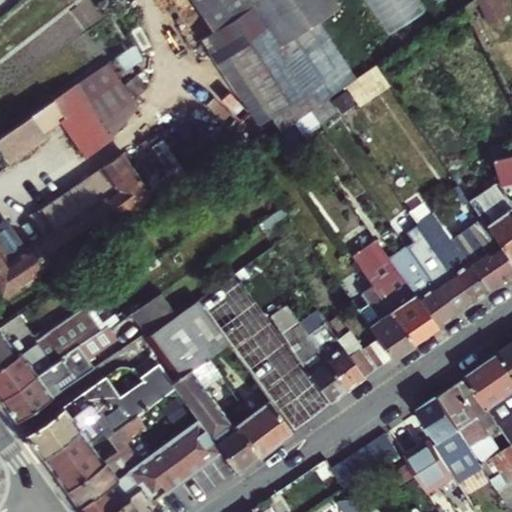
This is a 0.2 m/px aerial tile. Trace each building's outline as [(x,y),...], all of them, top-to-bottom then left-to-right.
[(336,0),(195,0),(211,24),(204,30),(265,136),(357,75),(314,15),(337,0),(336,0)] [(360,0),(384,39),(423,15),(413,0),(360,0)] [(511,9),(505,0),(474,0),(471,2),(489,28),(511,12),(511,9)] [(0,291),(2,294),(152,191),(117,141),(27,205),(42,226),(22,239),(2,211),(0,211),(0,166),(9,161),(8,159),(47,132),(44,128),(58,118),(82,153),(112,133),(135,103),(107,60),(76,81),(0,131),(0,291)] [(498,181),(511,178),(511,150),(492,156),(498,181)] [(255,182),(243,164),(231,173),(243,190),(255,182)] [(511,250),(511,209),(496,185),(472,202),(481,215),(507,254),(511,250)] [(137,226),(154,214),(150,208),(133,219),(137,226)] [(355,263),(359,269),(411,341),(435,324),(401,277),(357,215),(342,225),(364,256),(355,263)] [(511,261),(507,254),(481,215),(468,223),(503,275),(511,268),(511,261)] [(503,275),(468,223),(450,236),(452,240),(485,288),(503,275)] [(427,260),(420,265),(453,311),(468,300),(424,236),(418,227),(409,234),(427,260)] [(485,288),(452,240),(444,245),(432,230),(424,236),(468,300),(485,288)] [(453,311),(420,265),(402,239),(394,245),(411,270),(401,277),(435,324),(453,311)] [(351,303),(371,332),(389,357),(411,341),(359,269),(351,275),(361,289),(361,295),(351,303)] [(127,315),(142,334),(179,308),(175,303),(167,310),(155,294),(127,315)] [(179,308),(142,334),(174,374),(184,367),(190,375),(208,361),(229,347),(197,303),(183,314),(179,308)] [(286,306),(268,319),(328,401),(345,389),(297,321),(286,306)] [(81,307),(62,320),(0,363),(0,397),(96,329),(81,307)] [(365,375),(324,317),(317,307),(297,321),(345,389),(365,375)] [(324,317),(365,375),(389,357),(371,332),(358,340),(336,310),(324,317)] [(0,363),(62,320),(56,311),(15,339),(2,320),(0,321),(0,363)] [(96,329),(0,397),(0,403),(12,420),(89,364),(84,358),(111,337),(102,325),(96,329)] [(511,339),(498,349),(511,370),(511,339)] [(511,411),(511,370),(498,349),(463,371),(486,406),(496,422),(511,411)] [(100,375),(22,434),(38,455),(89,417),(98,430),(130,407),(166,380),(151,360),(135,372),(138,376),(114,394),(100,375)] [(208,361),(190,375),(196,383),(200,379),(205,385),(220,374),(211,360),(208,361)] [(174,374),(166,380),(189,410),(207,397),(196,383),(190,375),(184,367),(174,374)] [(463,371),(452,379),(475,414),(486,406),(463,371)] [(452,379),(434,390),(482,462),(511,508),(511,476),(511,475),(511,445),(511,446),(500,453),(475,414),(452,379)] [(441,456),(451,471),(456,479),(482,462),(434,390),(414,404),(446,453),(441,456)] [(222,416),(207,397),(189,410),(193,416),(204,430),(222,416)] [(290,429),(267,397),(246,413),(269,444),(290,429)] [(136,417),(130,407),(98,430),(107,442),(91,457),(94,461),(61,488),(75,507),(130,461),(127,458),(133,453),(119,434),(123,431),(122,427),(136,417)] [(269,444),(246,413),(233,422),(256,453),(269,444)] [(168,488),(219,450),(204,430),(193,416),(130,461),(131,463),(144,479),(156,497),(168,488)] [(256,453),(233,422),(229,425),(222,416),(204,430),(219,450),(234,470),(256,453)] [(107,442),(98,430),(89,417),(38,455),(61,488),(94,461),(91,457),(107,442)] [(382,427),(331,462),(347,485),(398,450),(382,427)] [(424,489),(451,471),(441,456),(427,433),(401,451),(424,489)] [(78,511),(104,511),(144,479),(131,463),(130,461),(75,507),(78,511)] [(156,497),(144,479),(104,511),(177,511),(183,508),(168,488),(156,497)]
